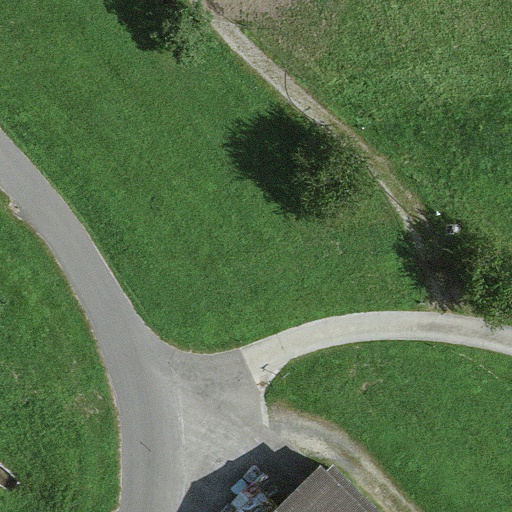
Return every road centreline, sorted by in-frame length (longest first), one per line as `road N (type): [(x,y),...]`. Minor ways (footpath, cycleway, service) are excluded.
road 1 (unclassified): [(0,156),(59,231),(111,319),(142,428),(139,511)]
road 2 (track): [(511,342),(447,328),(355,328),(236,366),(134,379)]
